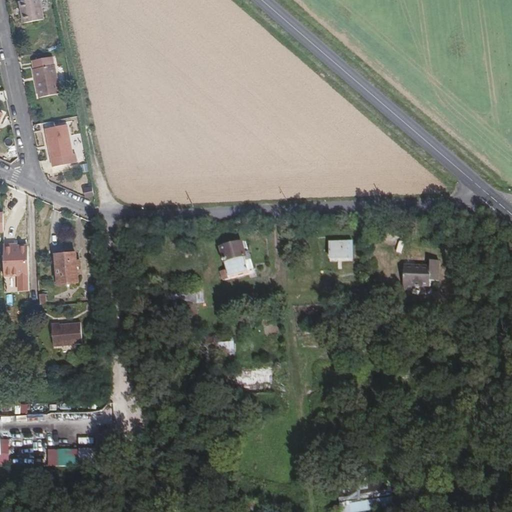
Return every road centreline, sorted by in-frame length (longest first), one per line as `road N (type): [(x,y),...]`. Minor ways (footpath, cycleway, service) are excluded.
road 1 (residential): [(27,184),(132,219),(497,203)]
road 2 (primary): [(263,0),(497,203)]
road 3 (residential): [(0,7),(31,159),(27,184)]
